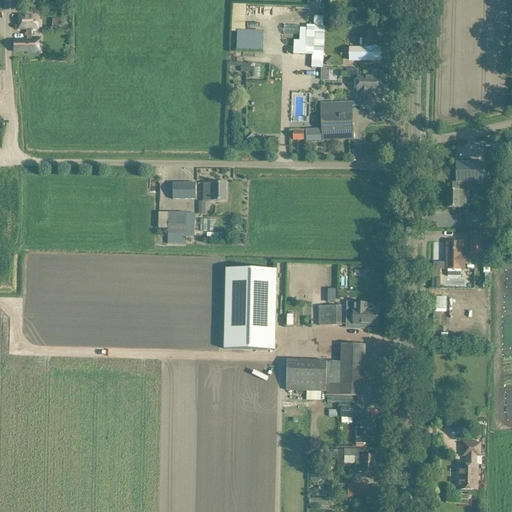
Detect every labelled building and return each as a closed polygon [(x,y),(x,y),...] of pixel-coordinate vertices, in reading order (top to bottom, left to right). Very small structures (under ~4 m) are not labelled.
[(333,13),(332,23),(341,23),(341,13),(333,13)] [(31,16),(18,16),(18,29),(26,29),(26,41),(14,41),(14,52),(27,51),(27,53),(40,53),(40,39),(33,39),(33,41),(31,41),(31,29),(37,29),(37,23),(31,23),(31,16)] [(52,27),(60,28),(60,19),(52,19),(52,27)] [(302,37),(303,27),(284,26),(284,36),(302,37)] [(309,54),(316,54),(315,70),(327,70),(328,28),(310,28),(309,54)] [(238,30),(238,50),(263,50),(264,31),(238,30)] [(362,49),(354,48),(354,61),(381,61),(381,49),(381,31),(363,31),(362,49)] [(297,59),(307,58),(307,38),(297,39),(297,59)] [(251,73),(251,64),(241,64),(241,72),(251,73)] [(358,69),(351,69),(346,69),(346,77),(350,77),(358,77),(358,69)] [(354,140),(352,107),(359,106),(359,107),(370,107),(370,93),(379,93),(380,78),(358,77),(357,93),(359,93),(359,102),(352,103),(321,104),(323,141),(354,140)] [(456,163),(456,183),(458,183),(458,191),(448,190),(448,208),(464,208),(464,200),(466,200),(466,182),(483,182),(483,162),(456,163)] [(196,200),(196,184),(173,184),(173,200),(196,200)] [(212,184),(208,184),(203,184),(204,202),(205,202),(227,202),(227,184),(212,184)] [(195,214),(187,213),(159,213),(159,229),(168,229),(168,244),(186,244),(186,243),(194,243),(194,236),(195,236),(195,214)] [(467,214),(467,228),(482,228),(482,214),(467,214)] [(204,221),(205,232),(217,232),(216,221),(204,221)] [(471,231),(471,253),(484,253),(484,260),(484,268),(491,268),(491,260),(492,231),(471,231)] [(447,243),(447,270),(461,270),(461,269),(465,269),(465,255),(461,255),(461,243),(447,243)] [(226,270),(224,350),(275,351),(277,271),(226,270)] [(450,311),(450,299),(436,300),(437,311),(450,311)] [(368,310),(369,304),(355,304),(354,325),(378,326),(379,310),(368,310)] [(342,306),(320,307),(320,325),(342,325),(342,306)] [(364,396),(366,345),(342,345),(341,362),(288,360),(287,391),(307,391),(306,400),(320,400),(321,392),(327,392),(327,395),(364,396)] [(342,407),(341,417),(352,417),(358,418),(358,416),(358,408),(358,407),(342,407)] [(375,437),(376,417),(361,416),(360,428),(357,428),(356,443),(366,443),(366,437),(375,437)] [(467,456),(466,465),(460,465),(459,490),(461,490),(461,492),(468,492),(468,490),(477,490),(478,465),(476,465),(477,456),(480,456),(480,444),(464,443),(463,456),(467,456)] [(345,449),(345,456),(345,464),(356,464),(356,472),(361,472),(361,471),(375,471),(375,456),(361,456),(362,449),(345,449)] [(364,497),(365,485),(349,485),(348,497),(364,497)] [(367,500),(366,511),(375,511),(376,500),(367,500)]
